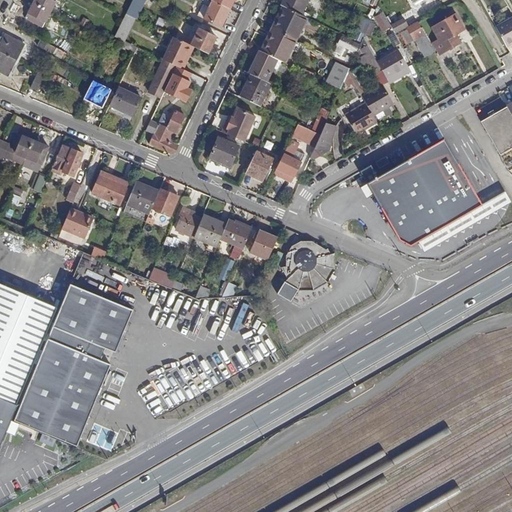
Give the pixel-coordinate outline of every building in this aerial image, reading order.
[(35,0),(34,3),(51,11),(56,0),(35,0)] [(132,0),(126,14),(129,15),(136,19),(139,20),(141,16),(137,14),(141,6),(148,9),(152,0),(132,0)] [(222,27),(231,9),(213,0),(204,18),(222,27)] [(212,0),(213,0),(231,9),(234,0),(212,0)] [(283,0),(281,5),(283,6),(301,15),(309,0),(283,0)] [(43,27),(51,11),(34,3),(26,18),(43,27)] [(308,18),(301,15),(283,6),(272,29),(297,41),(308,18)] [(384,11),(375,16),(383,32),(393,27),(384,11)] [(465,30),(456,14),(432,28),(439,40),(434,43),(440,54),(461,43),(456,34),(465,30)] [(126,39),(136,19),(129,15),(119,36),(126,39)] [(84,17),(80,26),(85,29),(90,20),(84,17)] [(404,22),(393,28),(397,35),(403,31),(408,29),(404,22)] [(434,51),(419,23),(408,29),(403,31),(409,43),(415,40),(425,56),(434,51)] [(27,31),(40,38),(43,30),(31,24),(27,31)] [(511,41),(511,24),(499,31),(506,45),(511,41)] [(80,39),(85,29),(80,26),(75,35),(80,39)] [(399,40),(392,28),(386,32),(393,43),(399,40)] [(192,46),(209,54),(217,37),(199,29),(191,45),(192,45),(192,46)] [(272,29),(262,51),(278,59),(286,63),(297,41),(272,29)] [(6,35),(0,45),(0,51),(16,60),(24,44),(6,35)] [(360,44),(342,35),(338,44),(349,50),(348,53),(355,56),(360,46),(360,44)] [(52,45),(35,36),(31,44),(48,52),(52,45)] [(138,47),(115,36),(112,42),(119,45),(117,51),(121,53),(124,47),(135,52),(138,47)] [(179,67),(181,68),(192,45),(191,45),(175,37),(164,60),(165,60),(176,65),(179,67)] [(360,46),(368,60),(374,56),(363,37),(360,44),(360,46)] [(105,55),(110,44),(102,39),(96,51),(105,55)] [(278,59),(262,51),(259,50),(249,73),(251,74),(267,81),(278,59)] [(398,50),(377,62),(383,71),(389,83),(410,71),(398,50)] [(16,60),(0,51),(0,70),(8,75),(16,60)] [(383,71),(377,62),(374,56),(368,60),(367,61),(375,75),(383,71)] [(176,65),(165,60),(149,92),(161,98),(176,65)] [(341,89),(344,81),(348,72),(350,69),(335,62),(326,82),(341,89)] [(45,74),(39,71),(31,87),(37,90),(45,74)] [(348,72),(344,81),(349,90),(356,86),(348,72)] [(253,103),(260,106),(272,84),(267,81),(251,74),(240,96),(253,103)] [(112,89),(93,79),(85,95),(83,99),(102,108),(112,89)] [(362,97),(366,103),(373,116),(393,105),(394,104),(383,85),(362,97)] [(142,97),(119,87),(110,105),(133,117),(142,97)] [(78,102),(83,93),(75,89),(70,98),(78,102)] [(373,116),(366,103),(346,115),(356,134),(377,122),(376,121),(373,116)] [(160,122),(166,109),(157,105),(151,118),(160,122)] [(393,105),(373,116),(376,121),(395,110),(393,105)] [(481,121),(497,149),(500,155),(511,148),(511,114),(507,107),(495,113),(492,108),(483,114),(485,119),(481,121)] [(255,116),(237,108),(234,118),(231,117),(229,122),(226,120),(222,132),(244,141),(255,116)] [(174,113),(166,109),(160,122),(149,144),(170,154),(176,152),(180,144),(173,141),(185,115),(175,110),(174,113)] [(337,126),(327,121),(321,135),(317,144),(311,156),(316,158),(330,150),(330,146),(334,142),(334,138),(335,134),(336,130),(337,126)] [(321,135),(298,124),(294,133),(317,144),(321,135)] [(8,150),(27,158),(34,140),(19,134),(14,146),(8,150)] [(239,146),(219,137),(210,158),(230,166),(239,146)] [(482,203),(443,139),(368,183),(399,239),(411,245),(419,240),(482,203)] [(34,140),(27,158),(42,164),(50,147),(34,140)] [(300,144),(291,140),(275,174),(292,182),(302,162),(293,158),(300,144)] [(3,141),(0,148),(0,154),(5,157),(8,150),(14,146),(3,141)] [(83,154),(63,144),(51,170),(60,174),(64,172),(73,176),(83,154)] [(274,159),(257,151),(246,173),(263,181),(274,159)] [(390,163),(386,156),(376,162),(380,169),(390,163)] [(50,174),(39,170),(33,182),(44,186),(50,174)] [(128,186),(100,174),(92,193),(121,205),(128,186)] [(149,214),(152,208),(159,191),(136,181),(126,205),(149,214)] [(3,188),(12,191),(14,186),(5,182),(3,188)] [(80,185),(74,183),(68,195),(75,198),(80,185)] [(14,186),(12,191),(21,195),(23,190),(14,186)] [(159,191),(152,208),(171,216),(179,196),(160,188),(159,191)] [(511,200),(506,190),(482,203),(419,240),(426,251),(511,201),(511,200)] [(21,195),(12,191),(9,198),(20,204),(23,196),(21,195)] [(194,238),(202,219),(187,212),(189,209),(184,207),(180,215),(181,216),(176,230),(194,238)] [(94,219),(71,208),(62,229),(86,239),(94,219)] [(204,214),(202,219),(194,238),(209,244),(207,249),(215,253),(220,239),(227,224),(204,214)] [(227,224),(220,239),(235,245),(243,249),(252,229),(234,221),(229,219),(227,224)] [(253,226),(235,219),(234,221),(252,229),(253,226)] [(278,237),(259,230),(249,252),(268,260),(278,237)] [(312,241),(301,241),(292,246),(287,255),(287,266),(281,267),(288,279),(285,282),(299,290),(313,290),(328,281),(335,269),(335,253),(331,254),(328,248),(326,249),(312,241)] [(243,249),(235,245),(230,257),(239,260),(243,249)] [(92,255),(101,258),(104,249),(95,246),(92,255)] [(150,262),(145,260),(141,269),(147,271),(150,262)] [(161,284),(172,288),(175,280),(165,276),(161,284)] [(175,280),(172,288),(181,292),(184,284),(175,280)] [(0,448),(12,420),(60,308),(1,283),(0,284),(0,448)] [(134,310),(70,283),(60,308),(12,420),(77,447),(111,365),(101,361),(55,341),(60,329),(106,349),(116,353),(134,310)] [(237,286),(229,283),(223,297),(233,296),(237,286)] [(210,290),(201,286),(196,298),(209,297),(210,290)] [(101,361),(106,349),(60,329),(55,341),(101,361)]
